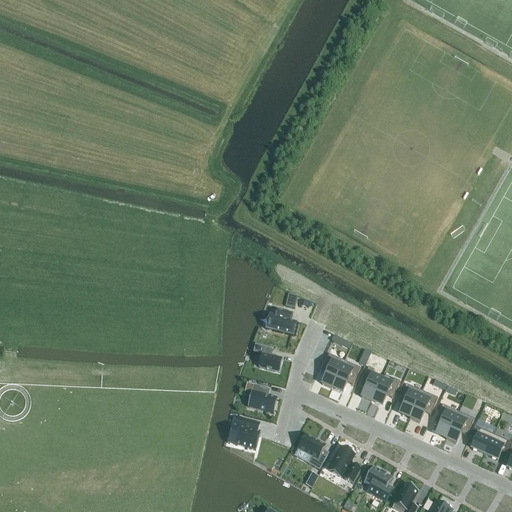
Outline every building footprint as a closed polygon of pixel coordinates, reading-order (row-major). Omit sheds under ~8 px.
[(285,307),(294,310),(298,297),(288,295),(289,296),(286,307),(285,307)] [(297,322),(291,320),(292,314),(277,310),(275,318),(272,317),(270,324),(269,324),(268,327),(269,327),(268,331),(293,337),(297,322)] [(334,337),(331,342),(341,347),(344,341),(334,337)] [(255,345),(253,353),(262,355),(259,369),(279,374),(282,360),(271,358),(273,350),(255,345)] [(328,371),(321,386),(331,390),(332,388),(341,368),(331,364),(334,358),(328,355),(322,368),(328,371)] [(362,358),(359,365),(365,367),(368,361),(362,358)] [(341,368),(332,388),(343,393),(348,380),(354,383),(360,369),(344,362),(341,368)] [(367,384),(361,399),(371,404),(372,401),(381,382),(371,377),(374,371),(368,368),(362,382),(367,384)] [(381,382),(372,401),(382,406),(388,393),(393,396),(399,383),(393,380),(391,386),(381,382)] [(247,384),(245,392),(254,395),(253,399),(251,408),(249,408),(249,409),(265,413),(274,415),(274,414),(273,414),(277,400),(268,397),(265,397),(267,389),(247,384)] [(405,401),(400,414),(410,418),(421,392),(406,385),(400,399),(405,401)] [(410,418),(409,421),(419,425),(426,410),(431,413),(437,400),(421,392),(410,418)] [(442,422),(436,434),(446,439),(455,419),(458,413),(442,406),(436,419),(442,422)] [(446,439),(445,441),(456,446),(462,431),(468,433),(474,420),(468,417),(465,424),(455,419),(446,439)] [(233,426),(230,439),(236,440),(235,446),(255,451),(260,432),(258,432),(260,424),(238,418),(236,427),(233,426)] [(475,428),(470,438),(475,441),(471,450),(484,456),(493,436),(475,428)] [(326,447),(306,436),(298,450),(311,458),(307,465),(319,471),(329,454),(324,451),(326,447)] [(493,436),(484,456),(497,461),(501,452),(507,455),(511,447),(511,444),(493,436)] [(341,449),(328,472),(341,479),(342,478),(345,479),(344,480),(353,485),(361,470),(353,465),(352,466),(349,465),(354,457),(347,454),(348,453),(341,449)] [(363,485),(370,488),(367,493),(377,499),(386,504),(394,490),(388,487),(393,479),(373,468),(363,485)] [(312,473),(309,480),(315,483),(318,477),(312,473)] [(405,485),(393,505),(404,511),(415,511),(418,509),(411,505),(418,493),(405,485)] [(427,501),(424,506),(430,509),(433,504),(427,501)] [(450,511),(436,503),(430,511),(450,511)]
